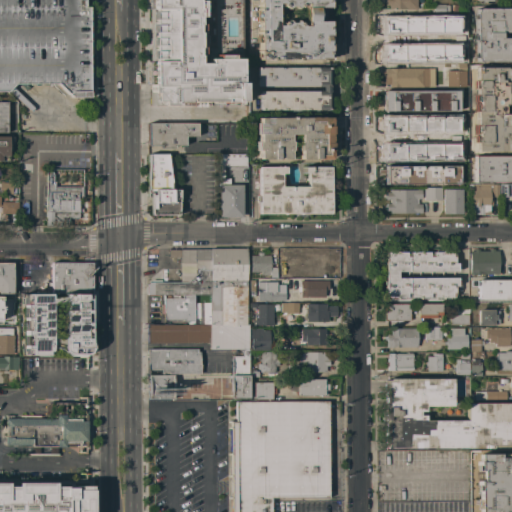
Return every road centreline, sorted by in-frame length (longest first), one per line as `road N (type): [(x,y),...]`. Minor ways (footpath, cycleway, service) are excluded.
road 1 (residential): [(511,228),(0,243)]
road 2 (residential): [(359,511),(355,0)]
road 3 (primary): [(119,151),(117,12)]
road 4 (primary): [(120,460),(120,326)]
